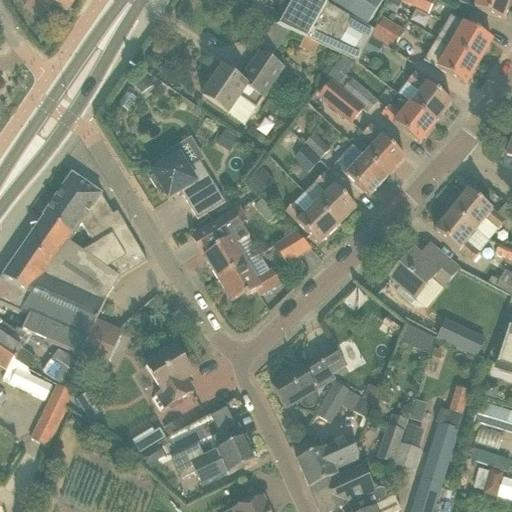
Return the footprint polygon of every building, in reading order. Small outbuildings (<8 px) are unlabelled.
[(48,0),(67,13),(76,0),(48,0)] [(310,42),(329,7),(316,0),(294,0),(279,28),(310,42)] [(382,0),(326,0),(365,26),(382,0)] [(391,0),(385,11),(397,17),(402,6),(391,0)] [(435,1),(432,0),(399,0),(399,1),(428,16),(435,1)] [(461,0),(459,5),(504,21),(511,0),(479,0),(478,0),(461,0)] [(376,34),(329,7),(310,42),(358,64),(364,53),(373,38),(376,34)] [(437,40),(478,64),(492,42),(450,17),(445,26),(437,40)] [(376,34),(373,38),(384,45),(393,51),(405,32),(384,19),(376,34)] [(373,38),(364,53),(376,60),(384,45),(373,38)] [(304,39),(299,49),(315,56),(319,46),(310,42),(304,39)] [(465,87),(478,64),(437,40),(423,62),(465,87)] [(256,111),(284,70),(261,54),(240,85),(222,71),(202,99),(227,117),(239,99),(256,111)] [(338,89),(347,76),(336,67),(325,80),(331,84),(338,89)] [(421,94),(411,106),(435,125),(452,105),(414,76),(408,84),(421,94)] [(343,93),(364,111),(368,114),(378,103),(353,81),(343,93)] [(364,111),(343,93),(331,84),(318,100),(351,127),(364,111)] [(419,146),(435,125),(411,106),(402,118),(389,107),(382,116),(419,146)] [(376,147),(365,159),(386,180),(405,161),(371,127),(364,135),(376,147)] [(321,161),(331,151),(315,135),(305,145),(321,161)] [(386,180),(365,159),(352,146),(343,156),(334,165),(369,198),(386,180)] [(295,159),(310,173),(320,162),(305,148),(295,159)] [(199,162),(187,170),(178,156),(151,173),(153,176),(149,178),(156,190),(160,187),(168,201),(180,193),(197,220),(225,203),(199,162)] [(43,218),(73,238),(81,226),(94,247),(84,254),(121,278),(147,263),(118,213),(113,216),(101,197),(101,196),(72,176),(43,218)] [(327,196),(316,207),(338,229),(356,211),(322,177),(315,183),(327,196)] [(468,193),(452,213),(476,233),(486,221),(499,231),(505,223),(468,193)] [(319,247),(338,229),(316,207),(305,217),(294,205),(285,213),(319,247)] [(204,260),(218,282),(247,265),(236,248),(248,241),(240,229),(249,223),(240,209),(192,238),(202,254),(205,252),(208,257),(204,260)] [(452,213),(435,233),(472,263),(489,243),(476,233),(452,213)] [(22,332),(84,359),(95,335),(98,323),(108,301),(120,279),(121,278),(84,254),(69,244),(73,238),(43,218),(0,279),(0,305),(28,318),(22,332)] [(311,251),(297,236),(294,234),(274,247),(286,266),(311,251)] [(413,252),(389,281),(416,303),(434,280),(444,288),(458,270),(430,247),(421,258),(413,252)] [(511,252),(500,247),(496,256),(511,262),(511,252)] [(257,282),(247,265),(218,282),(232,305),(244,297),(246,299),(256,293),(260,298),(276,288),(269,275),(257,282)] [(511,275),(506,272),(500,282),(495,291),(511,300),(511,275)] [(445,322),(435,341),(475,360),(484,341),(445,322)] [(22,350),(27,342),(1,324),(0,323),(0,352),(15,362),(29,372),(37,360),(22,350)] [(104,368),(120,333),(98,323),(95,335),(84,359),(104,368)] [(430,353),(435,337),(407,327),(401,343),(430,353)] [(511,370),(511,329),(509,329),(497,366),(511,370)] [(318,358),(319,359),(275,386),(279,393),(276,395),(285,411),(298,403),(299,406),(300,407),(302,408),(303,409),(305,410),(307,410),(309,410),(310,410),(312,409),(314,409),(315,408),(316,406),(317,405),(318,402),(318,401),(318,399),(318,396),(317,395),(316,392),(317,392),(312,384),(328,374),(330,377),(346,368),(334,348),(318,358)] [(192,377),(175,349),(146,367),(162,394),(158,396),(166,409),(193,393),(186,381),(192,377)] [(0,397),(1,396),(0,394),(0,368),(7,373),(15,362),(0,352),(0,397)] [(335,383),(320,410),(316,417),(332,426),(336,419),(351,393),(335,383)] [(57,388),(44,414),(31,440),(48,449),(72,396),(57,388)] [(511,410),(483,404),(479,425),(511,432),(511,410)] [(436,423),(438,428),(412,511),(434,511),(460,434),(458,434),(463,418),(440,410),(436,423)] [(182,419),(164,430),(170,439),(187,428),(182,419)] [(418,445),(423,430),(406,425),(403,435),(401,440),(418,445)] [(139,452),(166,439),(161,428),(134,441),(139,452)] [(403,435),(387,430),(376,460),(393,466),(400,445),(403,435)] [(228,477),(258,462),(246,438),(204,459),(199,447),(171,460),(181,481),(195,474),(201,486),(227,473),(228,477)] [(350,438),(297,463),(309,491),(337,478),(335,473),(353,465),(355,449),(350,438)] [(400,445),(393,466),(414,473),(421,452),(400,445)] [(473,451),(470,462),(477,464),(472,492),(500,497),(507,457),(473,451)] [(337,478),(309,491),(318,511),(335,511),(348,506),(350,511),(371,511),(370,509),(386,502),(385,499),(387,491),(380,490),(373,493),(362,467),(337,478)] [(400,511),(393,495),(385,499),(386,502),(370,509),(371,511),(400,511)] [(269,511),(263,498),(232,511),(269,511)]
